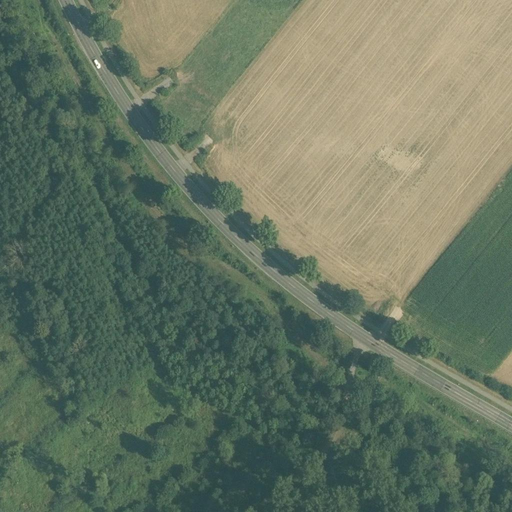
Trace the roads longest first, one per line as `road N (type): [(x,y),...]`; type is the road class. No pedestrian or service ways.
road 1 (secondary): [(511,427),(363,340),(235,242),(125,107),(66,0)]
road 2 (track): [(363,340),(343,429),(296,497),(276,511)]
